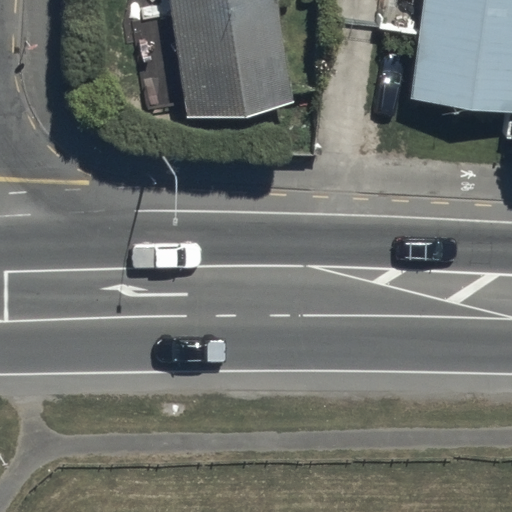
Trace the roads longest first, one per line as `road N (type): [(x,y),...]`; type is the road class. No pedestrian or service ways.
road 1 (primary): [(0,287),(376,286)]
road 2 (primary): [(511,328),(376,286)]
road 3 (primary): [(376,286),(511,276)]
